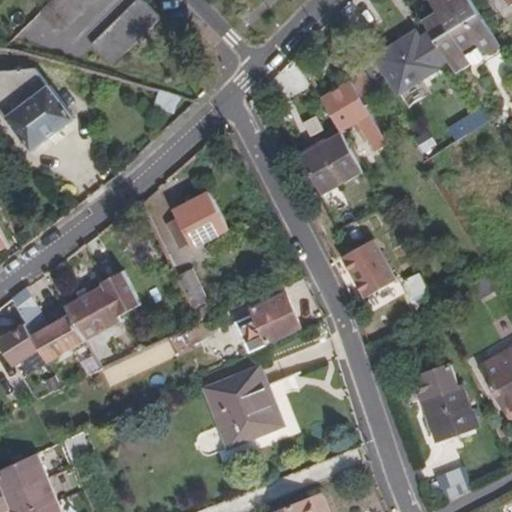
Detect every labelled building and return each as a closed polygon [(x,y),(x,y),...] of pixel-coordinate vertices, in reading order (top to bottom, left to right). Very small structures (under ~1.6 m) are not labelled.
[(52,0),(41,11),(61,32),(94,0),(52,0)] [(145,0),(136,0),(93,44),(113,65),(162,16),(145,0)] [(431,0),(439,13),(426,21),(433,32),(450,60),(459,73),(474,63),(479,65),(484,63),(485,62),(486,55),(501,46),(471,0),(431,0)] [(417,33),(377,58),(407,104),(447,80),(439,67),(450,60),(433,32),(421,40),(417,33)] [(352,82),(324,99),(342,133),(360,122),(377,150),(390,145),(362,97),(375,87),(361,68),(348,75),(352,82)] [(10,118),(9,119),(33,150),(73,119),(49,88),(47,89),(33,71),(10,74),(12,86),(0,94),(0,98),(5,105),(2,108),(10,118)] [(0,98),(0,94),(12,86),(10,74),(0,74),(0,105),(2,108),(5,105),(0,98)] [(184,97),(161,89),(156,106),(179,113),(184,97)] [(483,106),(450,128),(460,142),(492,121),(483,106)] [(230,134),(225,130),(219,135),(227,150),(235,144),(230,134)] [(363,171),(343,134),(303,156),(323,194),(363,171)] [(177,221),(188,245),(191,251),(226,234),(207,196),(173,213),(177,221)] [(177,249),(188,245),(177,221),(166,226),(177,249)] [(367,298),(398,280),(376,240),(344,258),(367,298)] [(193,269),(179,276),(196,310),(210,302),(193,269)] [(65,306),(71,315),(83,337),(136,309),(119,275),(97,286),(98,288),(65,306)] [(415,299),(430,293),(420,275),(407,281),(415,299)] [(28,288),(12,300),(48,362),(86,341),(83,337),(71,315),(50,327),(28,288)] [(267,346),(305,329),(287,291),(250,309),(267,346)] [(212,337),(205,322),(203,323),(187,331),(193,345),(212,337)] [(511,347),(481,366),(503,407),(511,401),(511,347)] [(119,362),(103,370),(109,381),(124,374),(119,362)] [(460,388),(452,365),(416,378),(439,441),(479,425),(475,414),(472,414),(462,388),(460,388)] [(261,367),(205,389),(229,448),(284,426),(261,367)] [(0,391),(0,417),(22,407),(8,387),(0,391)] [(509,417),(511,415),(511,401),(503,407),(509,417)] [(90,450),(83,432),(63,441),(71,458),(90,450)] [(38,453),(0,470),(0,496),(47,477),(38,453)] [(463,467),(434,479),(443,502),(473,490),(463,467)] [(0,511),(11,508),(12,511),(27,511),(57,500),(47,477),(0,496),(0,511)] [(327,511),(321,494),(277,511),(327,511)] [(61,511),(57,500),(27,511),(61,511)]
